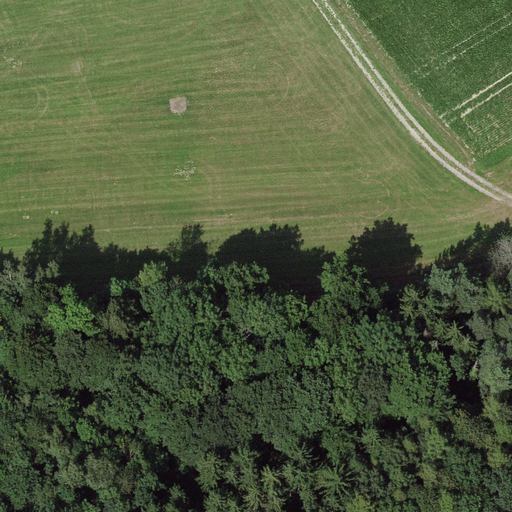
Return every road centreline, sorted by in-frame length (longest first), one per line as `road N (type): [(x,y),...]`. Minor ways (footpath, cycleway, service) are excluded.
road 1 (track): [(511,262),(424,287),(0,316)]
road 2 (track): [(511,203),(440,156),(321,0)]
